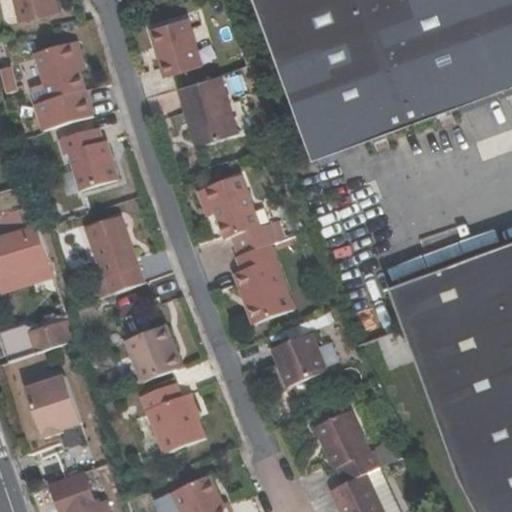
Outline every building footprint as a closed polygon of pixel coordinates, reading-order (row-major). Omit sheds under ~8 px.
[(56,0),(16,0),(21,23),(59,16),(56,0)] [(511,0),(258,0),(317,161),(511,88),(511,0)] [(160,30),(163,46),(169,45),(172,60),(167,61),(171,79),(210,70),(197,21),(160,30)] [(37,108),(45,136),(97,120),(84,74),(80,60),(86,58),(82,44),(40,56),(53,104),(37,108)] [(169,45),(163,46),(167,61),(172,60),(169,45)] [(84,74),(91,73),(86,58),(80,60),(84,74)] [(244,136),(227,79),(185,91),(202,149),(244,136)] [(104,145),(100,131),(64,141),(58,143),(63,159),(69,157),(81,196),(122,183),(110,143),(104,145)] [(241,261),(274,249),(280,247),(271,226),(262,229),(242,178),(207,192),(226,243),(233,240),(241,261)] [(0,203),(0,216),(15,212),(23,210),(18,188),(9,191),(11,201),(0,203)] [(39,234),(26,210),(23,210),(15,212),(26,234),(0,242),(0,281),(2,287),(52,271),(39,234)] [(90,288),(96,306),(147,287),(123,219),(86,232),(104,283),(90,288)] [(511,511),(511,248),(393,292),(457,471),(477,511),(511,511)] [(300,313),(274,249),(241,261),(237,262),(243,277),(242,277),(254,308),(248,311),(255,328),(300,313)] [(242,277),(235,280),(248,311),(254,308),(242,277)] [(143,377),(176,364),(169,348),(176,345),(165,317),(125,334),(143,377)] [(32,336),(40,356),(77,343),(69,322),(32,336)] [(275,359),(292,393),(336,373),(319,338),(275,359)] [(169,348),(176,364),(182,361),(176,345),(169,348)] [(179,391),(174,376),(138,391),(163,448),(205,432),(187,388),(179,391)] [(64,430),(83,423),(73,395),(34,410),(46,442),(66,435),(64,430)] [(345,489),(384,471),(386,470),(379,455),(373,458),(353,412),(315,431),(335,476),(339,475),(345,489)] [(56,453),(65,476),(97,464),(88,441),(56,453)] [(403,511),(384,471),(345,489),(335,494),(343,511),(403,511)] [(97,508),(86,475),(51,488),(60,511),(110,511),(108,504),(97,508)] [(181,511),(231,511),(228,505),(224,507),(211,479),(175,496),(181,511)]
